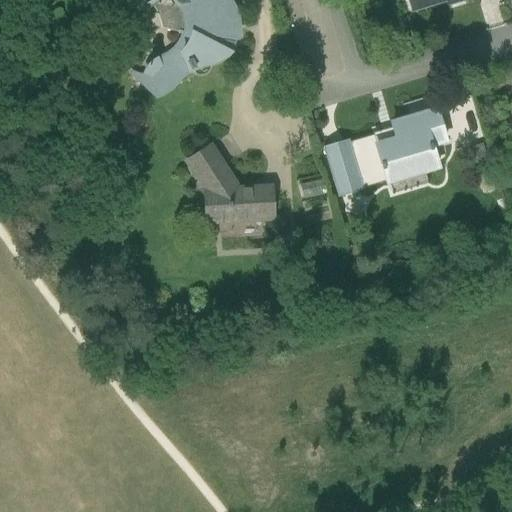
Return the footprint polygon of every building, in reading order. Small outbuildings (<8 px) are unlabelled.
[(143,76),(142,84),(156,97),(160,94),(164,91),(168,87),(172,84),(175,81),(177,82),(179,80),(177,79),(189,67),(189,70),(190,72),(192,75),(194,76),(197,77),(200,78),(202,77),(205,76),(207,74),(209,72),(210,69),(210,67),(210,64),(215,62),(221,59),(225,55),(229,51),(233,46),(235,41),(236,34),(236,27),(236,21),(234,14),(231,8),(228,3),(225,0),(221,0),(214,3),(211,0),(150,0),(144,4),(146,8),(150,5),(158,0),(172,0),(178,6),(181,10),(183,14),(184,19),(185,24),(184,28),(183,33),(177,31),(177,33),(177,34),(184,36),(157,61),(154,63),(151,66),(148,69),(145,72),(143,76)] [(410,0),(413,8),(439,0),(446,0),(447,4),(459,0),(410,0)] [(348,140),(322,148),(337,198),(363,191),(362,188),(386,181),(386,183),(387,183),(388,183),(389,183),(389,182),(422,172),(423,173),(424,172),(436,168),(430,146),(444,142),(435,111),(391,124),(394,133),(386,136),(385,133),(384,133),(349,143),(348,140)] [(479,145),(468,148),(473,165),(484,162),(486,161),(481,145),(479,145)] [(186,162),(203,189),(205,223),(273,220),(271,188),(237,190),(209,147),(186,162)]
